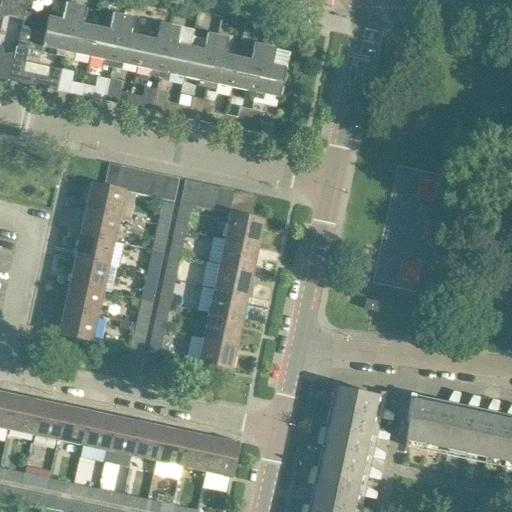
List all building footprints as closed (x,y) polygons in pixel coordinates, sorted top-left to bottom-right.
[(0,0),(0,13),(23,19),(24,13),(27,0),(0,0)] [(63,58),(75,6),(64,4),(60,21),(47,18),(24,13),(23,19),(17,47),(27,49),(28,44),(41,47),(56,50),(55,56),(63,58)] [(75,6),(63,58),(74,60),(76,54),(88,57),(95,28),(82,26),(86,9),(75,6)] [(103,66),(111,68),(122,16),(111,14),(108,31),(95,28),(88,57),(104,60),(103,66)] [(122,16),(111,68),(121,70),(122,64),(136,67),(142,39),(129,36),(133,19),(122,16)] [(149,77),(158,78),(169,27),(159,24),(155,41),(142,39),(136,67),(151,71),(149,77)] [(169,27),(158,78),(169,81),(170,75),(183,78),(193,32),(169,27)] [(197,87),(205,89),(217,37),(206,34),(204,41),(192,38),(193,32),(183,78),(198,81),(197,87)] [(217,37),(205,89),(216,91),(217,85),(230,88),(236,59),(224,56),(228,39),(217,37)] [(243,97),(253,99),(264,47),(253,45),(249,62),(236,59),(230,88),(245,91),(243,97)] [(264,47),(253,99),(262,101),(264,95),(279,98),(285,70),(271,67),(275,49),(264,47)] [(0,79),(8,82),(11,67),(13,60),(0,57),(0,79)] [(11,67),(8,82),(20,84),(22,72),(24,62),(13,60),(11,67)] [(32,87),(35,75),(22,72),(20,84),(32,87)] [(48,78),(35,75),(32,87),(45,89),(48,78)] [(68,94),(80,97),(82,85),(70,83),(68,94)] [(95,88),(82,85),(80,97),(93,100),(95,88)] [(115,104),(127,107),(130,95),(117,93),(115,104)] [(143,98),(130,95),(127,107),(140,110),(143,98)] [(162,114),(174,117),(177,106),(165,103),(162,114)] [(190,108),(177,106),(174,117),(187,120),(190,108)] [(210,124),(222,127),(224,116),(212,113),(210,124)] [(237,118),(224,116),(222,127),(235,130),(237,118)] [(257,135),(270,137),(272,126),(260,123),(257,135)] [(108,166),(103,188),(114,191),(118,167),(108,165),(108,166)] [(114,191),(123,193),(126,194),(131,170),(118,167),(114,191)] [(143,172),(131,170),(126,194),(138,196),(143,172)] [(155,175),(143,172),(138,196),(150,199),(155,175)] [(150,199),(161,201),(162,201),(167,177),(155,175),(150,199)] [(167,177),(162,201),(173,204),(178,180),(167,177)] [(184,181),(179,205),(191,207),(196,183),(184,181)] [(191,207),(202,209),(207,186),(196,183),(191,207)] [(91,188),(86,210),(118,217),(123,193),(114,191),(103,188),(88,185),(87,187),(91,188)] [(218,188),(207,186),(202,209),(213,212),(218,188)] [(213,212),(224,214),(230,191),(218,188),(213,212)] [(224,214),(230,216),(237,217),(242,193),(230,191),(224,214)] [(242,193),(237,217),(250,219),(255,196),(254,196),(242,193)] [(161,201),(156,225),(168,228),(173,204),(162,201),(161,201)] [(191,207),(179,205),(174,229),(186,231),(191,207)] [(118,217),(86,210),(80,235),(112,242),(118,217)] [(237,217),(230,216),(225,239),(257,246),(262,224),(265,224),(265,223),(250,219),(237,217)] [(156,225),(151,250),(163,253),(168,228),(156,225)] [(174,229),(169,254),(181,256),(186,231),(174,229)] [(112,242),(80,235),(75,260),(107,267),(112,242)] [(252,271),(257,246),(225,239),(219,264),(252,271)] [(151,250),(145,275),(157,278),(163,253),(151,250)] [(169,254),(163,279),(175,281),(181,256),(169,254)] [(75,260),(69,286),(102,293),(110,294),(116,269),(107,267),(75,260)] [(246,296),(252,271),(219,264),(214,289),(246,296)] [(140,300),(152,303),(157,278),(145,275),(140,300)] [(158,304),(170,306),(175,281),(163,279),(158,304)] [(102,293),(69,286),(64,311),(96,318),(102,293)] [(241,321),(246,296),(214,289),(209,314),(241,321)] [(147,328),(152,303),(140,300),(135,325),(147,328)] [(366,310),(370,311),(374,312),(379,313),(381,303),(368,301),(366,310)] [(165,331),(170,306),(158,304),(153,329),(165,331)] [(96,318),(64,311),(59,333),(56,333),(56,335),(93,342),(93,341),(91,340),(96,318)] [(236,346),(241,321),(209,314),(203,339),(236,346)] [(129,350),(141,353),(147,328),(135,325),(129,350)] [(147,354),(159,357),(159,356),(165,331),(153,329),(147,354)] [(230,370),(236,346),(203,339),(198,363),(196,363),(196,364),(196,365),(233,372),(233,371),(230,370)] [(372,511),(364,507),(366,498),(377,500),(378,493),(368,488),(370,478),(381,480),(382,474),(372,468),(374,458),(385,461),(386,454),(376,449),(378,439),(389,441),(390,435),(380,429),(382,419),(393,422),(395,415),(384,409),(387,400),(388,393),(379,391),(378,397),(336,387),(308,511),(372,511)] [(409,437),(407,447),(511,469),(511,407),(508,415),(498,413),(500,402),(494,400),(488,411),(479,409),(481,398),(474,396),(469,406),(459,404),(461,394),(455,392),(449,402),(413,395),(412,400),(417,401),(412,423),(402,421),(399,435),(409,437)] [(0,427),(6,429),(13,398),(0,395),(0,427)] [(13,398),(6,429),(31,434),(38,403),(13,398)] [(38,403),(31,434),(31,435),(56,440),(63,408),(38,403)] [(87,414),(63,408),(56,440),(81,445),(87,414)] [(112,419),(87,414),(81,445),(106,451),(106,450),(112,419)] [(137,424),(112,419),(106,450),(106,451),(130,456),(137,424)] [(162,430),(137,424),(130,456),(155,461),(162,430)] [(180,466),(187,435),(162,430),(155,461),(180,466)] [(212,440),(187,435),(180,466),(205,472),(212,440)] [(228,480),(229,480),(230,480),(238,443),(236,442),(235,445),(212,440),(205,472),(229,477),(228,480)] [(22,474),(0,469),(0,481),(20,486),(22,474)] [(47,480),(22,474),(20,486),(45,491),(47,480)] [(72,485),(47,480),(45,491),(70,496),(72,485)] [(97,490),(72,485),(70,496),(95,502),(97,490)] [(0,487),(0,499),(16,503),(19,492),(0,487)] [(122,496),(97,490),(95,502),(120,507),(122,496)] [(19,492),(16,503),(41,508),(44,497),(19,492)] [(144,511),(147,501),(122,496),(120,507),(143,511),(144,511)] [(44,497),(41,508),(60,511),(66,511),(69,502),(44,497)] [(170,511),(172,506),(147,501),(144,511),(170,511)] [(69,502),(66,511),(92,511),(93,508),(69,502)]
